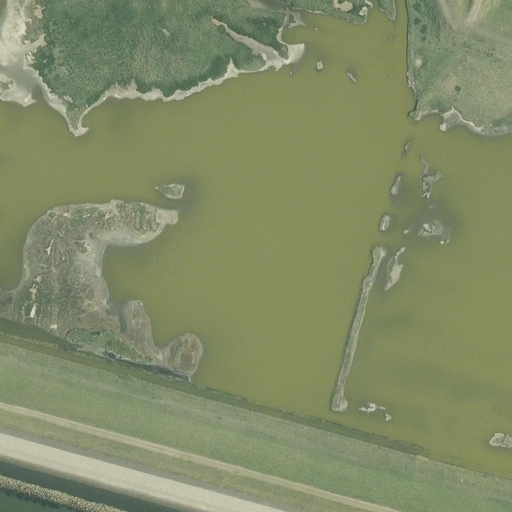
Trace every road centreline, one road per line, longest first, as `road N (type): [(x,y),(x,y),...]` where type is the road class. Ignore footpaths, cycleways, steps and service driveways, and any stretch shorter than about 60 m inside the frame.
road 1 (track): [(409,511),(0,399)]
road 2 (track): [(0,427),(307,511)]
